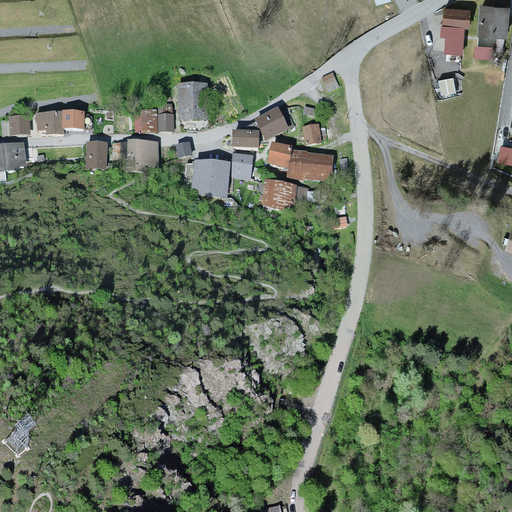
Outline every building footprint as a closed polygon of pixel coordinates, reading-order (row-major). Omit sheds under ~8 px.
[(510,4),(480,2),(479,35),(508,38),(510,4)] [(472,8),(446,7),(445,28),(472,29),(472,8)] [(494,46),(476,45),(475,59),(493,60),(494,46)] [(340,87),(333,74),(321,81),(328,94),(340,87)] [(208,84),(179,85),(180,122),(208,121),(208,84)] [(254,123),(260,134),(265,144),(290,131),(279,109),(254,123)] [(84,113),(63,114),(64,133),(85,132),(84,113)] [(175,113),(145,113),(145,134),(176,133),(175,113)] [(63,114),(36,115),(38,136),(64,133),(63,114)] [(30,115),(9,117),(11,138),(32,136),(30,115)] [(319,123),(303,126),(307,145),(323,142),(319,123)] [(260,134),(233,133),(232,150),(259,151),(260,134)] [(191,143),(177,146),(179,157),(194,154),(191,143)] [(268,166),(289,170),(291,153),(292,154),(293,148),(272,143),(268,166)] [(109,144),(88,144),(89,170),(109,170),(109,144)] [(160,145),(128,144),(127,165),(160,167),(160,145)] [(511,145),(502,144),(500,163),(511,164),(511,145)] [(26,146),(3,148),(9,173),(30,168),(26,146)] [(292,154),(291,153),(289,170),(288,178),(332,182),(334,158),(292,154)] [(254,157),(233,155),(232,166),(232,169),(237,179),(252,182),(254,157)] [(232,166),(198,162),(196,195),(229,201),(232,169),(232,166)] [(296,186),(266,181),(261,207),(292,213),(296,186)]
